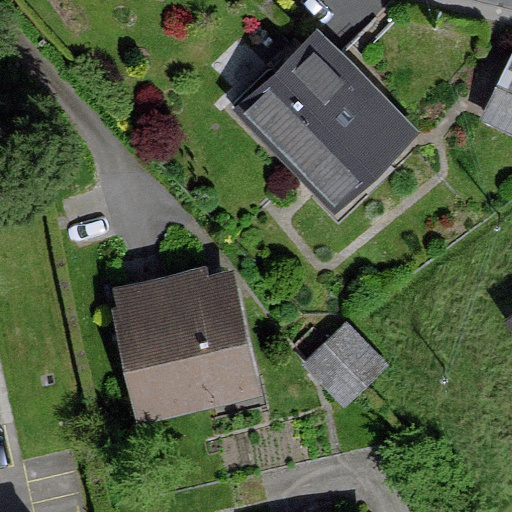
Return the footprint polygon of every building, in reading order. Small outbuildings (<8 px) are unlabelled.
[(405,136),(305,29),(228,105),(326,207),(405,136)] [(484,118),(511,128),(511,48),(510,48),(484,118)] [(126,410),(262,391),(242,289),(108,310),(126,410)] [(350,298),(303,340),(344,387),(391,345),(350,298)] [(511,298),(497,307),(511,329),(511,298)] [(0,480),(17,478),(6,412),(0,413),(0,480)]
